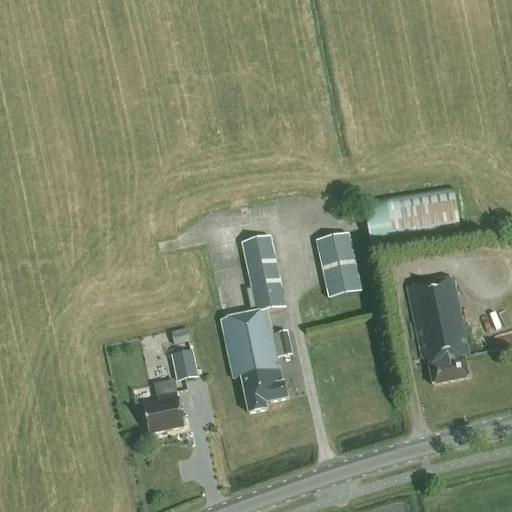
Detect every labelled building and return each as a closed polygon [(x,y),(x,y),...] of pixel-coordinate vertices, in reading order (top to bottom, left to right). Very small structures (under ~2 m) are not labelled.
[(460,232),(454,190),(365,203),(372,245),(460,232)] [(362,294),(349,236),(315,243),(328,302),(362,294)] [(265,405),(287,400),(284,385),(282,386),(267,314),(285,311),(271,239),(244,245),(258,316),(222,323),(234,381),(243,381),(250,415),(266,412),(265,405)] [(433,387),(469,380),(465,360),(468,359),(453,282),(409,291),(423,361),(428,360),(433,387)] [(187,331),(172,334),(174,347),(190,344),(187,331)] [(287,334),(278,336),(283,359),(292,357),(287,334)] [(177,384),(198,380),(193,354),(172,358),(177,384)] [(149,436),(184,429),(177,395),(158,399),(159,406),(144,409),(149,436)]
